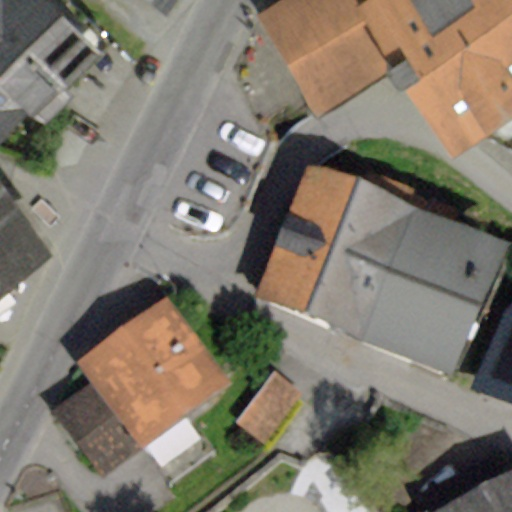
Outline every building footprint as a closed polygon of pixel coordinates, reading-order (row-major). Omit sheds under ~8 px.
[(0,0),(0,146),(2,149),(117,36),(81,0),(0,0)] [(260,0),(247,7),(303,101),(366,65),(413,141),(511,80),(511,24),(497,0),(260,0)] [(474,251),(287,180),(236,312),(423,383),(474,251)] [(0,254),(26,235),(0,200),(0,254)] [(511,290),(503,287),(462,400),(511,417),(511,290)] [(185,453),(165,423),(203,398),(140,305),(53,364),(136,486),(185,453)] [(283,406),(258,383),(223,423),(248,445),(283,406)] [(511,511),(511,497),(494,463),(402,511),(511,511)]
